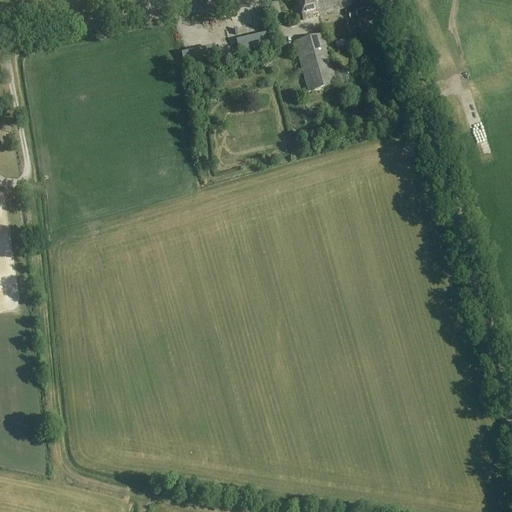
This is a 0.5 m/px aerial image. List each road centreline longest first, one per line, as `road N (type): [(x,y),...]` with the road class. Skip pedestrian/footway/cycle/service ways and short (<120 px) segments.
road 1 (track): [(144,497),(69,473),(61,458),(5,37)]
road 2 (tertiary): [(511,411),(412,61),(387,0)]
road 3 (tertiary): [(228,0),(0,38)]
